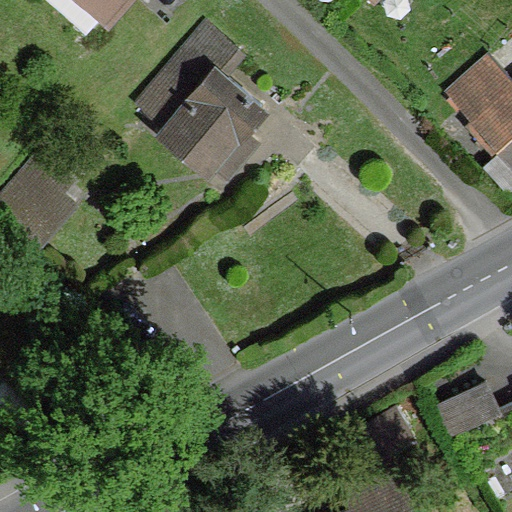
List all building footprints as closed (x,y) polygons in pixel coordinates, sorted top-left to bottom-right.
[(92,0),(110,14),(122,0),(92,0)] [(211,22),(145,104),(173,126),(223,67),(227,71),(244,50),(211,22)] [(475,119),(511,84),(511,73),(492,51),(449,93),(475,119)] [(266,105),(227,71),(223,67),(173,126),(169,130),(209,165),(214,160),(244,128),(266,105)] [(511,84),(475,119),(468,126),(495,155),(485,165),(511,193),(511,192),(511,84)] [(257,139),(244,128),(214,160),(229,172),(257,139)] [(0,202),(0,216),(37,248),(78,202),(50,179),(59,167),(43,153),(0,202)] [(501,411),(489,382),(439,405),(452,433),(501,411)] [(417,511),(393,460),(343,482),(355,508),(346,511),(417,511)]
